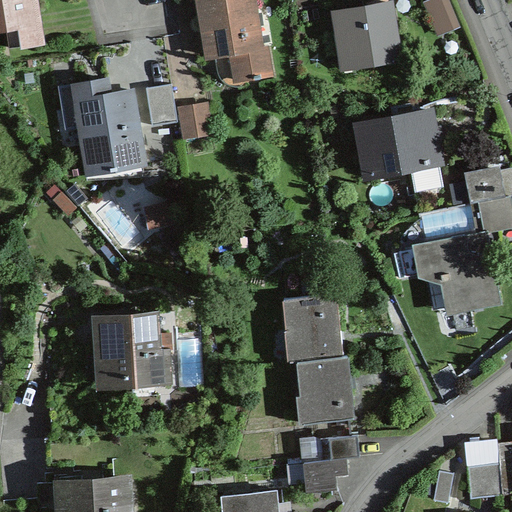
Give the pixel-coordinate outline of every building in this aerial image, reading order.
[(37,11),(34,0),(0,0),(0,17),(6,16),(37,11)] [(205,0),(211,31),(206,32),(209,54),(260,45),(252,0),(205,0)] [(399,57),(389,0),(365,0),(367,7),(336,12),(339,33),(346,32),(352,65),(399,57)] [(460,25),(448,0),(431,0),(446,32),(460,25)] [(42,42),(37,11),(6,16),(11,47),(42,42)] [(107,78),(75,83),(78,98),(110,93),(107,78)] [(76,101),(83,100),(94,169),(143,161),(132,90),(110,93),(78,98),(76,99),(76,101)] [(397,115),(357,123),(366,175),(439,161),(431,121),(463,115),(459,95),(429,102),(422,107),(414,108),(412,102),(395,105),(397,115)] [(209,105),(179,110),(184,138),(213,133),(209,105)] [(499,169),(467,175),(472,202),(504,196),(499,169)] [(504,196),(472,202),(475,215),(481,214),(484,227),(511,221),(511,209),(509,195),(504,196)] [(486,232),(415,245),(421,274),(429,272),(440,278),(449,276),(455,309),(499,301),(486,232)] [(310,275),(312,295),(330,293),(328,276),(333,275),(332,273),(310,275)] [(384,296),(392,327),(407,319),(393,292),(384,296)] [(312,295),(284,297),(284,299),(286,299),(289,327),(287,327),(287,329),(293,328),(296,359),(341,354),(335,293),(330,293),(312,295)] [(156,314),(98,317),(101,380),(157,377),(157,383),(171,382),(169,348),(158,348),(156,314)] [(341,354),(296,359),(297,361),(300,361),(303,391),(302,391),(302,394),(303,394),(305,420),(304,421),(305,425),(307,424),(307,422),(355,418),(355,416),(352,416),(347,356),(349,356),(349,354),(341,354)] [(80,390),(50,391),(53,436),(75,435),(83,435),(80,390)] [(53,436),(46,437),(47,467),(76,465),(75,435),(53,436)] [(359,435),(329,437),(331,458),(347,457),(361,455),(359,435)] [(500,463),(500,472),(511,470),(511,440),(498,442),(500,463)] [(348,473),(347,457),(331,458),(305,460),(307,490),(338,488),(336,474),(348,473)] [(500,463),(469,465),(472,497),(503,494),(500,472),(500,463)] [(511,470),(500,472),(503,494),(511,493),(511,470)] [(128,511),(126,477),(61,481),(62,511),(128,511)] [(279,511),(277,489),(223,494),(225,511),(279,511)]
